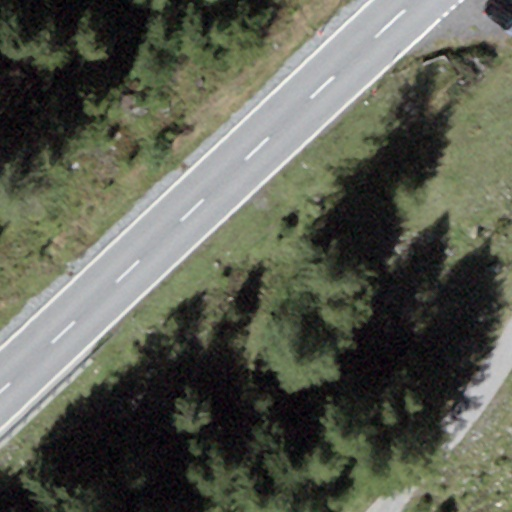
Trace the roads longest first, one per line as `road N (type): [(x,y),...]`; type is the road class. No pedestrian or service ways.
road 1 (primary): [(418,0),(0,395)]
road 2 (track): [(511,333),(381,511)]
